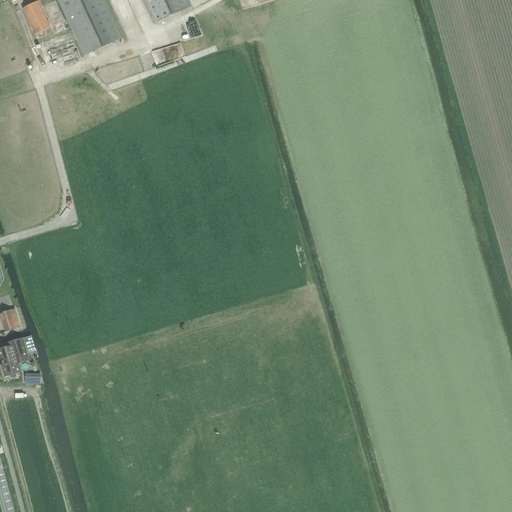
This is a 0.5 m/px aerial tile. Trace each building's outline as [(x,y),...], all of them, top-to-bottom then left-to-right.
[(58,0),(84,56),(122,38),(104,0),(58,0)] [(142,0),(154,24),(190,7),(187,0),(142,0)] [(35,35),(50,28),(38,1),(23,8),(35,35)] [(133,38),(141,36),(137,19),(128,22),(133,38)] [(48,69),(80,58),(71,33),(39,43),(48,69)] [(161,37),(151,38),(152,46),(161,45),(161,37)] [(10,310),(0,313),(6,332),(16,329),(20,328),(15,309),(10,310)] [(29,360),(23,339),(7,343),(8,347),(0,349),(0,358),(1,358),(3,365),(1,365),(4,377),(8,376),(9,377),(11,378),(13,378),(15,378),(16,377),(17,375),(17,373),(21,372),(19,363),(29,360)]
